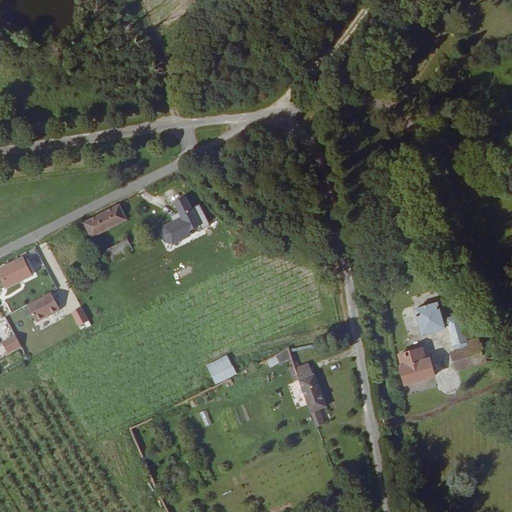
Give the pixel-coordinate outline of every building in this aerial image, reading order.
[(209,229),(200,204),(191,207),(186,195),(173,201),(177,213),(170,216),(172,222),(158,227),(165,245),(209,229)] [(142,224),(134,208),(97,226),(105,242),(142,224)] [(127,237),(103,250),(108,262),(122,255),(124,258),(135,252),(127,237)] [(37,261),(13,272),(22,290),(45,278),(37,261)] [(51,292),(26,304),(35,323),(60,310),(51,292)] [(463,355),(468,372),(499,362),(494,346),(481,350),(470,315),(453,320),(448,304),(426,310),(434,337),(460,329),(467,353),(463,355)] [(80,329),(90,323),(80,306),(70,312),(80,329)] [(0,325),(11,319),(7,311),(0,314),(0,325)] [(1,340),(7,354),(21,348),(15,334),(1,340)] [(287,350),(266,359),(269,368),(291,359),(287,350)] [(434,351),(415,356),(409,358),(417,387),(446,378),(442,361),(438,362),(434,351)] [(215,384),(236,374),(227,354),(206,364),(215,384)] [(327,381),(313,386),(330,432),(336,429),(331,414),(338,412),(327,381)] [(204,427),(212,424),(206,410),(198,413),(204,427)]
